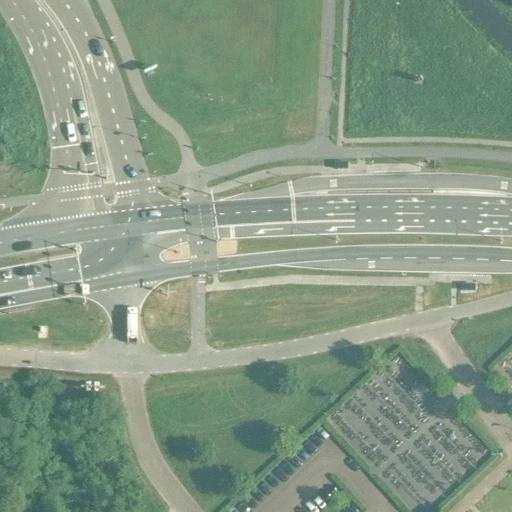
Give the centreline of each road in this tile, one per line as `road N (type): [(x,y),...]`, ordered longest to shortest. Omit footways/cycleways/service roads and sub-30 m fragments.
road 1 (secondary): [(121,276),(380,254),(511,257)]
road 2 (secondary): [(511,206),(368,205),(135,222)]
road 3 (unclassified): [(427,318),(286,350),(124,364)]
road 4 (tertiary): [(15,0),(69,98),(95,227)]
road 5 (tertiary): [(135,222),(104,79),(62,0)]
road 6 (unclassified): [(0,357),(124,364)]
road 7 (secondary): [(0,294),(121,276)]
